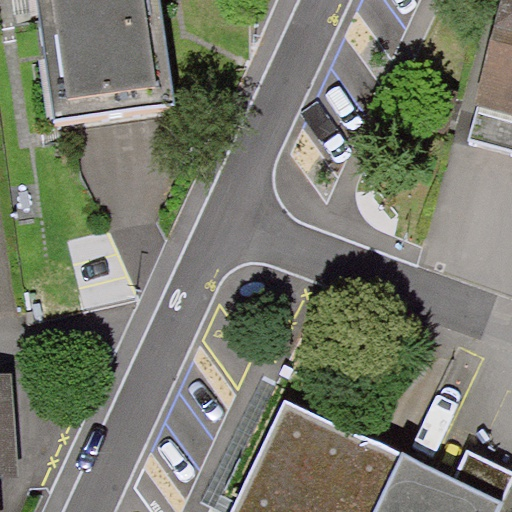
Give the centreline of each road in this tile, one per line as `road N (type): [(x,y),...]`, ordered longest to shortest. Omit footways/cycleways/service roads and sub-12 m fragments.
road 1 (residential): [(233,210),(91,511)]
road 2 (residential): [(233,210),(511,331)]
road 3 (residential): [(329,0),(233,210)]
